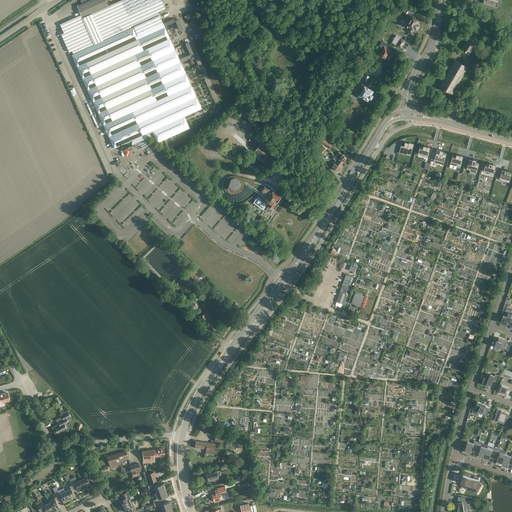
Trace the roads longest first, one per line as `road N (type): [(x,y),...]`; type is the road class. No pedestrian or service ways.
road 1 (tertiary): [(181,434),(202,387),(325,221),(384,125),(403,113)]
road 2 (unclassified): [(54,445),(181,434)]
road 3 (tertiary): [(403,113),(435,32),(438,0)]
